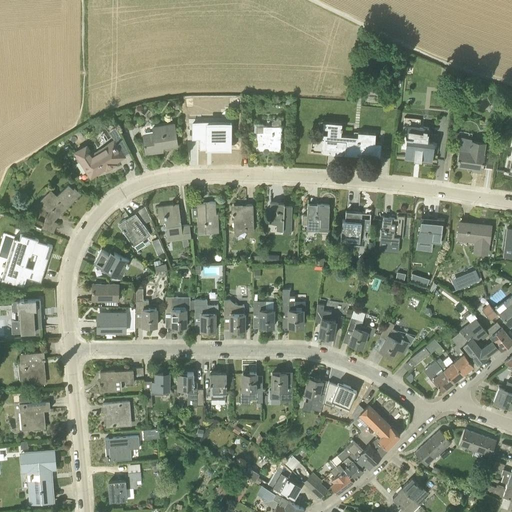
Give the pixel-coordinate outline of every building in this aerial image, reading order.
[(257,136),(254,138),(256,141),(256,146),(256,148),(261,148),(261,151),(262,151),(264,154),(267,154),(269,151),(270,151),(279,151),(280,126),(281,119),(274,119),(272,121),(272,125),(263,125),(263,123),(255,122),(255,131),(257,131),(257,136)] [(428,129),(424,128),(425,121),(409,120),(408,127),(405,158),(414,159),(414,158),(421,158),(421,160),(431,161),(433,144),(427,144),(428,129)] [(341,135),(342,123),(331,122),(330,134),(322,134),(322,140),(325,140),(324,149),(350,151),(350,156),(374,157),(376,133),(358,132),(358,137),(341,135)] [(145,154),(157,152),(157,148),(177,145),(174,123),(153,127),(154,133),(143,134),(145,144),(144,144),(145,154)] [(229,148),(229,123),(221,123),(221,129),(200,128),(200,146),(212,146),(212,148),(229,148)] [(482,171),(483,167),(485,154),(484,153),(485,143),(461,139),(457,165),(472,168),(472,170),(482,171)] [(125,157),(114,140),(97,151),(95,147),(90,151),(86,145),(75,152),(89,176),(97,171),(98,173),(102,171),(105,169),(106,170),(116,164),(115,162),(125,157)] [(73,189),(68,184),(53,199),(47,194),(40,201),(56,216),(66,206),(68,207),(81,194),(74,187),(73,189)] [(216,213),(215,202),(196,202),(197,233),(219,232),(218,213),(216,213)] [(282,233),(291,234),(291,226),(292,206),(284,206),(284,203),(270,203),(269,218),(277,218),(276,224),(276,226),(276,229),(282,230),(282,233)] [(181,226),(179,204),(157,206),(159,223),(165,222),(167,235),(182,233),(182,239),(191,238),(189,225),(181,226)] [(302,224),(307,224),(306,227),(314,228),(314,231),(328,231),(329,205),(317,204),(317,207),(307,207),(307,215),(302,215),(302,224)] [(233,212),(233,214),(234,228),(243,228),(244,231),(254,231),(253,205),(246,205),(246,206),(246,209),(233,210),(233,212)] [(369,231),(370,219),(361,218),(362,212),(346,211),(345,220),(342,220),(340,239),(359,241),(359,237),(364,238),(365,230),(369,231)] [(150,234),(136,215),(131,218),(127,221),(126,219),(118,224),(127,239),(132,236),(137,243),(150,234)] [(402,238),(405,216),(397,216),(397,219),(383,217),(382,231),(381,230),(380,240),(390,241),(390,244),(399,245),(399,238),(402,238)] [(54,233),(58,223),(46,218),(42,228),(54,233)] [(441,233),(443,220),(437,220),(436,221),(421,220),(419,241),(440,243),(441,233)] [(489,242),(491,226),(459,222),(457,238),(476,241),(475,252),(486,254),(488,242),(489,242)] [(10,261),(7,272),(41,282),(45,269),(44,269),(47,257),(43,256),(44,253),(47,253),(50,244),(39,241),(39,239),(21,233),(16,250),(19,251),(15,263),(10,261)] [(160,244),(158,238),(151,241),(153,246),(160,244)] [(109,253),(101,249),(94,263),(120,277),(129,260),(110,250),(109,253)] [(165,264),(161,265),(154,266),(156,272),(167,269),(165,264)] [(475,271),(457,279),(460,287),(478,279),(475,271)] [(429,279),(412,273),(411,280),(427,285),(429,279)] [(24,287),(26,281),(17,278),(15,285),(24,287)] [(33,283),(30,290),(38,292),(40,285),(33,283)] [(117,298),(118,285),(93,284),(93,289),(92,289),(92,300),(107,300),(107,298),(117,298)] [(398,295),(400,289),(392,287),(390,293),(398,295)] [(142,326),(156,326),(156,309),(149,309),(149,300),(143,300),(143,288),(136,288),(136,313),(142,313),(142,326)] [(282,301),(283,314),(288,314),(288,327),(303,327),(303,309),(305,309),(305,301),(295,301),(295,296),(289,296),(289,288),(282,288),(282,301)] [(510,326),(511,324),(511,294),(502,302),(505,306),(499,312),(510,326)] [(186,326),(186,309),(190,309),(195,309),(195,300),(180,300),(180,296),(166,296),(166,313),(172,313),(171,326),(186,326)] [(19,319),(11,320),(12,332),(21,332),(21,339),(39,338),(38,327),(40,327),(42,327),(41,318),(41,315),(39,315),(39,309),(41,309),(40,299),(24,300),(24,298),(20,298),(20,300),(13,300),(13,303),(11,303),(12,310),(18,310),(19,319)] [(218,313),(218,304),(207,304),(207,299),(195,299),(195,300),(195,309),(195,317),(201,317),(201,330),(215,330),(215,313),(218,313)] [(244,330),(245,313),(245,305),(230,304),(230,300),(224,300),(224,317),(230,317),(230,330),(244,330)] [(274,326),(274,309),(266,309),(266,300),(253,300),(253,313),(259,313),(259,326),(274,326)] [(316,309),(314,321),(320,322),(319,335),(333,337),(335,320),(345,322),(346,316),(347,308),(324,304),(317,303),(316,309)] [(491,319),(497,314),(489,303),(482,308),(491,319)] [(431,314),(430,309),(428,307),(428,308),(425,307),(422,312),(424,313),(430,317),(431,314)] [(97,317),(97,331),(125,332),(126,314),(110,313),(97,313),(97,317)] [(376,326),(362,321),(362,320),(351,316),(347,328),(352,330),(348,343),(362,347),(366,334),(373,336),(376,326)] [(482,338),(488,333),(487,331),(476,317),(460,330),(469,340),(463,344),(477,362),(498,346),(493,339),(487,344),(481,349),(474,340),(480,335),(482,338)] [(403,353),(410,342),(404,338),(405,336),(397,332),(397,330),(392,328),(394,324),(389,321),(380,336),(386,339),(379,350),(391,357),(396,349),(403,353)] [(493,339),(498,346),(501,350),(511,341),(511,340),(502,327),(500,328),(496,323),(487,331),(488,333),(493,339)] [(460,330),(451,337),(456,344),(455,345),(453,347),(460,356),(453,361),(463,374),(473,365),(459,347),(463,344),(469,340),(460,330)] [(415,364),(430,353),(424,347),(410,358),(415,364)] [(44,383),(42,360),(45,360),(44,351),(20,353),(21,362),(22,379),(31,378),(31,384),(44,383)] [(463,374),(453,361),(447,367),(439,358),(436,361),(453,382),(463,374)] [(436,361),(423,370),(431,380),(433,378),(441,388),(442,390),(453,382),(436,361)] [(144,381),(143,367),(132,368),(132,369),(125,370),(114,371),(114,370),(100,371),(102,391),(116,390),(115,380),(126,379),(126,383),(144,381)] [(151,391),(151,395),(160,395),(160,391),(169,391),(169,389),(169,372),(155,372),(155,380),(151,380),(151,389),(151,391)] [(179,372),(179,389),(187,389),(187,398),(197,398),(196,393),(196,389),(196,382),(194,382),(193,382),(193,379),(193,376),(193,372),(187,372),(181,372),(179,372)] [(225,398),(225,373),(210,373),(210,382),(210,398),(225,398)] [(242,390),(242,398),(250,398),(257,398),(257,402),(262,402),(262,398),(262,386),(256,386),(256,375),(256,373),(249,373),(243,373),(242,373),(242,388),(242,390)] [(269,390),(269,398),(280,398),(280,401),(292,401),(292,386),(286,386),(286,373),(272,373),(272,390),(269,390)] [(308,377),(304,393),(309,395),(307,402),(307,403),(310,404),(309,408),(310,408),(311,409),(321,411),(323,402),(325,394),(324,394),(319,393),(322,380),(308,377)] [(325,394),(323,402),(333,407),(335,401),(349,407),(356,390),(340,383),(339,385),(328,381),(325,394)] [(511,399),(511,383),(509,391),(499,387),(493,401),(508,407),(511,399)] [(29,403),(29,396),(19,396),(19,404),(20,404),(20,413),(22,412),(24,429),(44,427),(42,410),(50,410),(49,400),(29,403)] [(123,425),(123,420),(131,419),(130,401),(103,403),(103,413),(105,413),(106,426),(123,425)] [(359,403),(352,415),(355,417),(359,413),(369,422),(382,435),(378,439),(387,448),(400,435),(368,404),(364,408),(359,403)] [(362,429),(369,422),(359,413),(355,417),(352,420),(362,429)] [(241,429),(236,425),(232,430),(238,434),(241,429)] [(160,447),(159,437),(158,428),(143,429),(144,438),(154,437),(155,448),(160,447)] [(427,441),(438,453),(451,442),(440,429),(427,441)] [(474,450),(480,434),(464,429),(458,444),(474,450)] [(480,434),(474,450),(490,456),(496,440),(480,434)] [(268,440),(260,435),(256,442),(264,447),(268,440)] [(138,436),(105,438),(107,460),(127,459),(126,448),(130,448),(139,448),(138,436)] [(378,439),(372,446),(370,444),(364,450),(353,439),(344,449),(357,461),(364,468),(367,465),(369,466),(381,455),(387,448),(378,439)] [(426,465),(438,453),(427,441),(415,452),(426,465)] [(510,450),(511,446),(502,442),(500,447),(510,450)] [(281,457),(284,447),(271,443),(268,452),(281,457)] [(26,458),(22,458),(23,471),(28,470),(30,470),(32,490),(30,490),(31,502),(53,500),(51,469),(55,468),(54,450),(26,452),(26,458)] [(361,469),(348,456),(342,450),(331,459),(336,465),(330,470),(335,476),(344,468),(353,479),(363,471),(361,469)] [(449,453),(446,450),(440,455),(444,459),(449,453)] [(283,462),(291,470),(292,470),(299,462),(291,454),(283,462)] [(276,469),(268,483),(275,487),(289,495),(294,498),(300,486),(287,478),(291,470),(283,462),(281,460),(281,461),(279,464),(276,469)] [(493,466),(503,469),(504,464),(495,461),(493,466)] [(255,481),(259,473),(249,467),(245,474),(255,481)] [(337,492),(353,479),(344,468),(335,476),(332,478),(335,482),(331,485),(337,492)] [(130,489),(136,488),(136,480),(141,480),(140,472),(128,473),(130,489)] [(312,481),(308,485),(312,489),(319,482),(321,480),(312,473),(308,477),(312,481)] [(412,478),(402,487),(412,497),(418,503),(424,497),(428,493),(422,488),(422,487),(412,478)] [(126,498),(125,480),(108,481),(110,496),(118,496),(118,499),(126,498)] [(216,487),(214,492),(218,494),(217,497),(225,501),(227,498),(229,499),(233,489),(220,482),(217,487),(216,487)] [(319,482),(312,489),(321,497),(327,490),(319,482)] [(511,498),(511,485),(507,483),(505,488),(497,485),(496,487),(487,484),(485,488),(503,494),(502,495),(511,498)] [(246,488),(241,485),(233,498),(238,501),(246,488)] [(273,489),(272,492),(275,493),(272,498),(278,501),(277,503),(284,506),(282,509),(287,511),(301,511),(304,508),(287,499),(287,497),(289,495),(275,487),(273,489)] [(402,487),(392,497),(402,507),(398,511),(399,511),(411,511),(414,510),(412,509),(418,503),(412,497),(402,487)] [(265,499),(264,501),(275,507),(273,511),(272,511),(287,511),(282,509),(284,506),(277,503),(278,501),(272,498),(275,493),(272,492),(269,490),(268,493),(265,499)]
